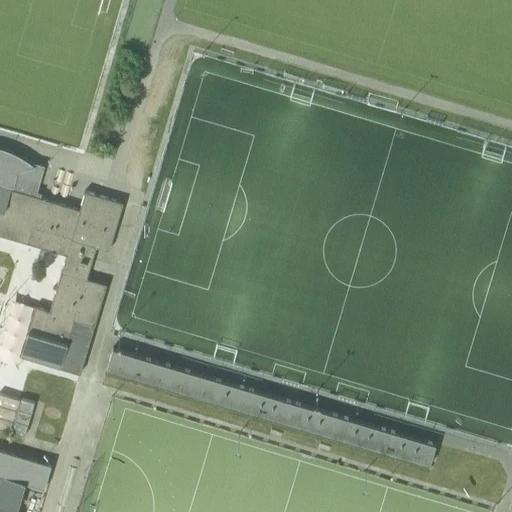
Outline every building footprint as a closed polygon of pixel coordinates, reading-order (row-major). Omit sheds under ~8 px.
[(78,206),(33,192),(40,165),(30,162),(24,158),(11,150),(4,148),(0,146),(0,233),(63,252),(47,307),(33,303),(30,312),(43,315),(46,307),(74,315),(59,365),(79,370),(106,281),(86,275),(94,246),(108,250),(122,202),(83,190),(78,206)] [(43,315),(30,312),(18,352),(59,365),(74,315),(46,307),(43,315)] [(112,346),(106,368),(415,459),(429,464),(435,442),(415,436),(112,346)] [(0,424),(8,427),(17,398),(0,392),(0,424)] [(27,424),(34,401),(21,397),(14,420),(11,431),(23,435),(27,424)] [(0,511),(3,511),(4,507),(13,510),(22,480),(41,486),(48,462),(0,447),(0,511)]
